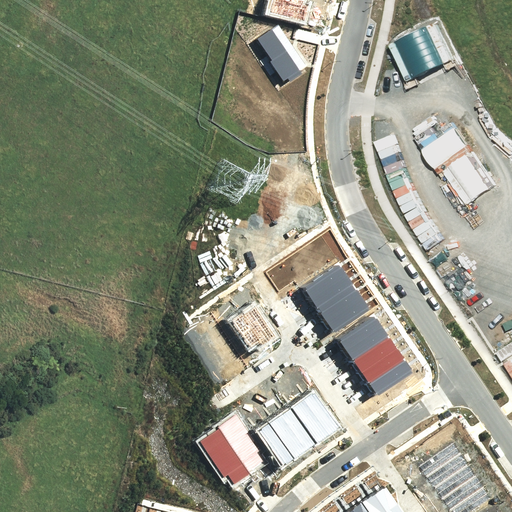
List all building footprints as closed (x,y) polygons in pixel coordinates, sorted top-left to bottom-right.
[(275,0),(272,11),(306,20),(310,6),(306,5),(306,0),(275,0)] [(279,25),(258,40),(272,60),(270,61),(286,82),(309,66),(279,25)] [(340,265),(305,289),(335,332),(370,308),(340,265)] [(243,314),(232,322),(250,349),(261,342),(264,345),(276,337),(257,308),(244,316),(243,314)] [(374,319),(340,342),(377,396),(412,373),(374,319)] [(313,390),(257,428),(282,464),(338,426),(313,390)] [(218,426),(221,431),(248,473),(267,462),(237,414),(218,426)] [(221,431),(201,443),(224,478),(229,474),(234,482),(248,473),(221,431)] [(403,511),(388,488),(351,511),(403,511)]
